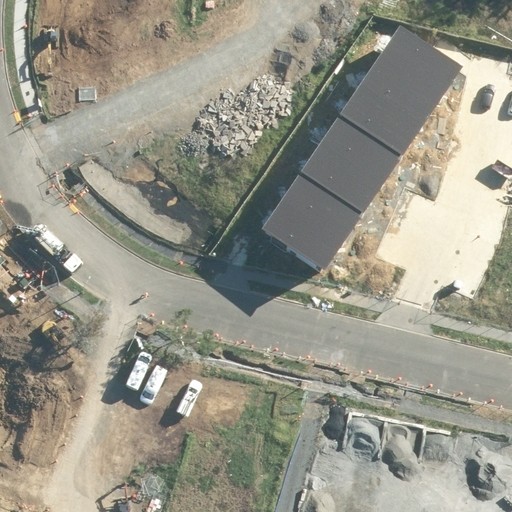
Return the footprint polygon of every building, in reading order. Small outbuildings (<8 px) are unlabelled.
[(152,68),(153,0),(88,0),(88,4),(92,4),(91,26),(99,26),(98,52),(91,52),(90,67),(152,68)] [(257,177),(224,90),(176,108),(180,119),(172,122),(201,198),(257,177)] [(355,193),(391,142),(342,107),(272,206),(315,236),(349,189),(355,193)] [(477,130),(469,167),(498,173),(502,157),(511,158),(511,128),(510,128),(508,136),(477,130)] [(384,187),(362,186),(362,197),(350,196),(350,215),(383,216),(384,187)] [(474,239),(450,235),(443,272),(467,276),(474,239)] [(511,262),(475,254),(468,283),(511,293),(511,262)] [(69,400),(0,362),(0,429),(41,452),(69,400)] [(161,497),(174,437),(150,432),(158,395),(126,388),(121,416),(94,410),(79,480),(161,497)] [(389,511),(396,487),(382,483),(391,451),(333,435),(311,511),(389,511)] [(200,449),(188,506),(217,511),(275,511),(285,468),(200,449)] [(498,476),(419,457),(405,511),(510,511),(511,507),(511,485),(497,482),(498,476)]
